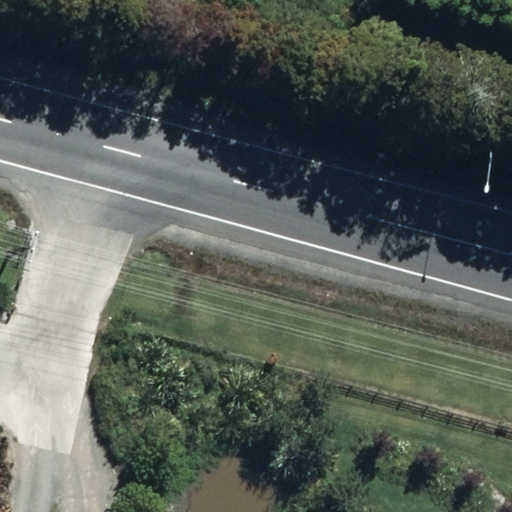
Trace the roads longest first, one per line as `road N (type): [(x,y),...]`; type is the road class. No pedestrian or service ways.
road 1 (tertiary): [(511,255),(0,119)]
road 2 (unknown): [(77,139),(36,336)]
road 3 (unknown): [(36,336),(58,511)]
